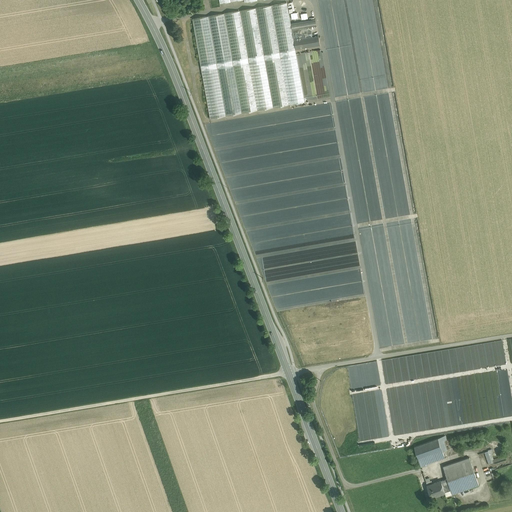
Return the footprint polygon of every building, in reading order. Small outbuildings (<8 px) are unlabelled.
[(287,2),(255,8),(273,107),(305,102),(295,49),(294,40),(291,23),(287,2)] [(273,107),(255,8),(240,11),(257,110),(273,107)] [(240,11),(224,13),(241,113),(257,110),(240,11)] [(224,13),(192,19),(210,118),(241,113),(224,13)] [(309,20),(291,23),(294,40),(312,37),(311,27),(310,27),(309,20)] [(312,37),(294,40),(295,49),(315,46),(313,37),(312,37)] [(296,132),(310,132),(310,119),(309,119),(309,107),(303,107),(303,119),(299,119),(305,119),(306,123),(296,123),(296,132)] [(443,420),(444,427),(465,424),(463,416),(457,417),(457,412),(451,413),(451,411),(448,412),(449,419),(443,420)] [(445,436),(438,438),(442,450),(443,452),(446,450),(443,441),(446,439),(445,436)] [(438,438),(414,446),(418,458),(424,456),(428,454),(441,450),(442,450),(438,438)] [(488,464),(495,461),(491,449),(484,451),(488,464)] [(441,450),(428,454),(430,461),(444,456),(443,452),(442,450),(441,450)] [(424,456),(418,458),(421,466),(427,464),(426,462),(424,456)] [(469,457),(443,466),(448,483),(451,490),(452,494),(479,485),(469,457)] [(446,479),(441,481),(445,492),(451,490),(448,483),(446,479)] [(432,484),(427,485),(431,497),(445,492),(441,481),(432,484)]
